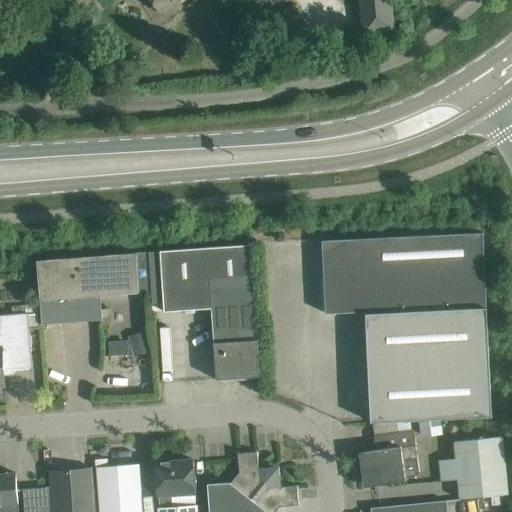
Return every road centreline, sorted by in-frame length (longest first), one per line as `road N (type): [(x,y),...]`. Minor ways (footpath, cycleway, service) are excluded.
road 1 (unclassified): [(482,0),(389,63),(318,81),(0,111)]
road 2 (secondary): [(0,191),(361,160),(418,145),(490,105)]
road 3 (secondary): [(468,76),(397,116),(344,129),(0,155)]
road 4 (unclassified): [(333,511),(322,458),(281,418),(251,412),(0,429)]
